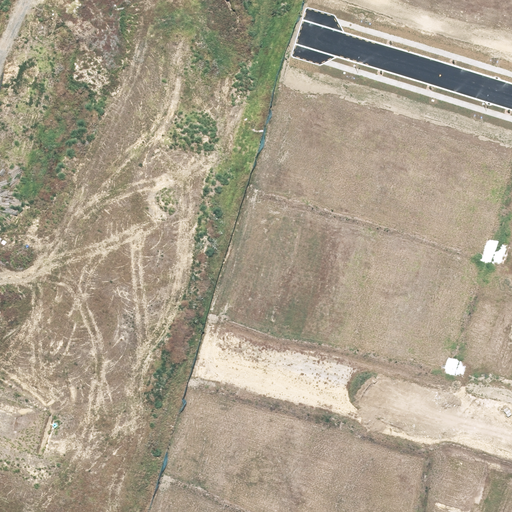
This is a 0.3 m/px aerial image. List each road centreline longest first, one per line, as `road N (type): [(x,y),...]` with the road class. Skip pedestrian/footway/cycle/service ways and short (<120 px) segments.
road 1 (unknown): [(0,290),(511,445)]
road 2 (residential): [(313,38),(511,99)]
road 3 (unknown): [(188,0),(313,38)]
